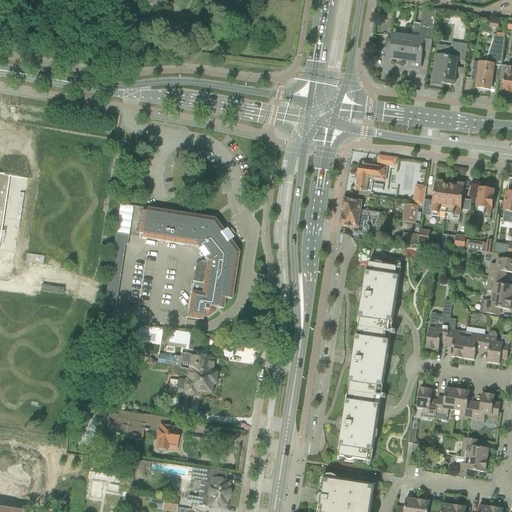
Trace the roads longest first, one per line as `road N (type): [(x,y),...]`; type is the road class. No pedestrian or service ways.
road 1 (residential): [(298,448),(314,448),(349,252),(330,237)]
road 2 (secondary): [(108,89),(308,122)]
road 3 (secondary): [(308,122),(293,241),(301,304)]
road 4 (secondary): [(331,126),(511,153)]
road 5 (secondary): [(281,97),(182,82),(108,89)]
road 6 (secondary): [(283,445),(301,304)]
road 7 (secondary): [(511,125),(372,111)]
road 8 (residential): [(503,488),(383,477)]
